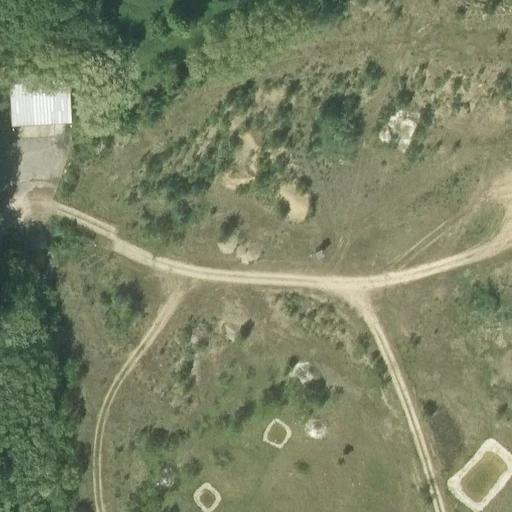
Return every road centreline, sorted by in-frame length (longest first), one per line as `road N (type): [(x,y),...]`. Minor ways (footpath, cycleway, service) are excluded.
road 1 (track): [(464,511),(395,294),(354,239),(168,209),(39,148),(13,147)]
road 2 (track): [(196,213),(122,331),(112,361),(108,439),(130,511)]
